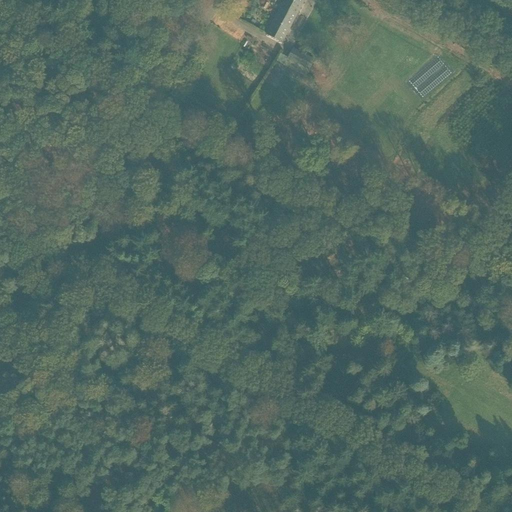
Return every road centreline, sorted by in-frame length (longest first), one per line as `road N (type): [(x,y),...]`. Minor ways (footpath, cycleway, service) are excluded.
road 1 (unclassified): [(52,260),(287,403)]
road 2 (unclassified): [(153,97),(384,233)]
road 3 (unclassified): [(287,403),(467,511)]
road 4 (unclassified): [(287,403),(384,233)]
road 5 (unclassified): [(52,260),(153,97)]
road 6 (unclassified): [(0,4),(153,97)]
road 7 (unclassified): [(384,233),(511,307)]
